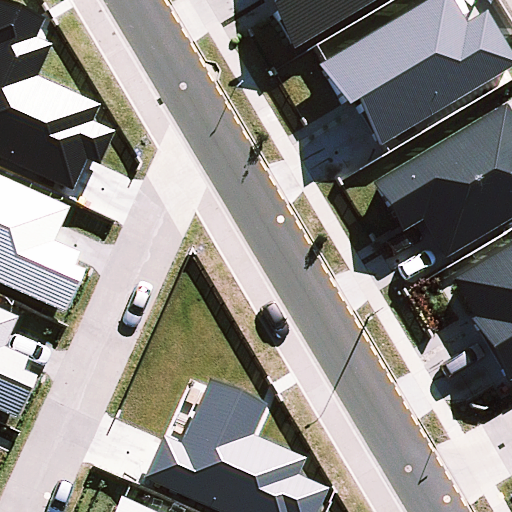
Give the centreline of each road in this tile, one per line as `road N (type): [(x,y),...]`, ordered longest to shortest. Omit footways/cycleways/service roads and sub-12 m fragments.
road 1 (residential): [(428,493),(202,112)]
road 2 (residential): [(28,511),(202,112)]
road 3 (residential): [(202,112),(137,0)]
